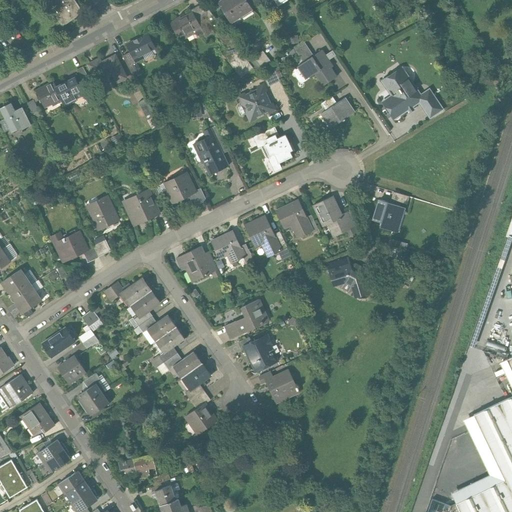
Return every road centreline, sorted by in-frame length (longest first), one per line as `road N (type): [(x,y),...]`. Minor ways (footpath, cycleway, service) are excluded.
road 1 (residential): [(149,246),(308,173),(343,170),(389,139),(357,94)]
road 2 (residential): [(149,246),(242,401)]
road 3 (residential): [(14,337),(149,246)]
road 4 (residential): [(91,453),(14,337)]
road 5 (residential): [(0,82),(112,23)]
